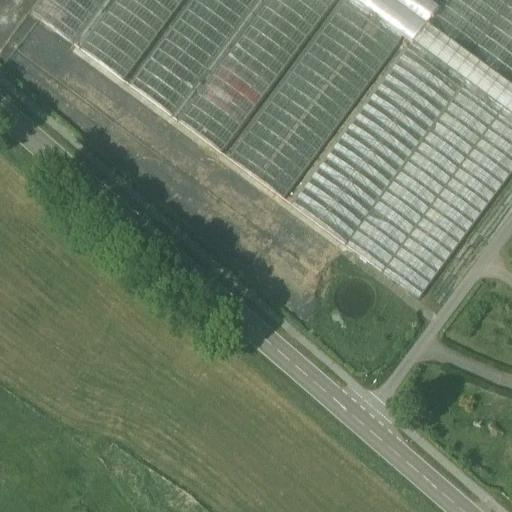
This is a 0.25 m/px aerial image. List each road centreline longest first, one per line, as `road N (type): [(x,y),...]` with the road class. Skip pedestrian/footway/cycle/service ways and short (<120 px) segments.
road 1 (secondary): [(0,112),(358,423)]
road 2 (residential): [(358,423),(511,226)]
road 3 (secondary): [(358,423),(460,511)]
